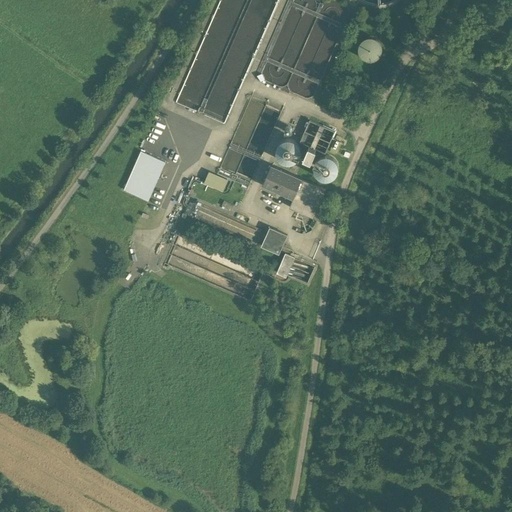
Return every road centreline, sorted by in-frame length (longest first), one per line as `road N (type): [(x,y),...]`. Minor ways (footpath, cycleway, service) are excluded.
road 1 (track): [(369,137),(342,197),(289,511)]
road 2 (track): [(0,287),(132,105),(195,0)]
road 3 (track): [(460,0),(434,46),(399,72),(369,137)]
